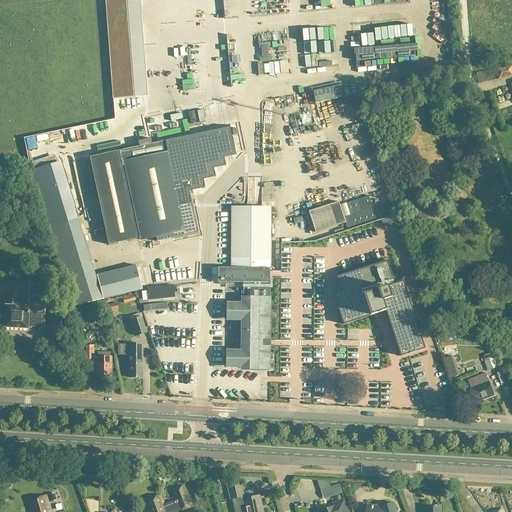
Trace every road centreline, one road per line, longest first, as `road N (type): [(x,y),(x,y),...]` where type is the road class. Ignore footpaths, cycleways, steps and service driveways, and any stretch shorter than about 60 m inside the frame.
road 1 (primary): [(0,435),(511,464)]
road 2 (unclassified): [(511,429),(235,412),(231,421)]
road 3 (unclassified): [(0,444),(282,461)]
road 4 (primary): [(511,437),(231,421)]
road 5 (unclassified): [(282,461),(511,473)]
road 6 (unknown): [(207,241),(103,253),(76,176)]
road 7 (unclassified): [(167,418),(161,408),(0,399)]
road 8 (primary): [(167,418),(0,408)]
